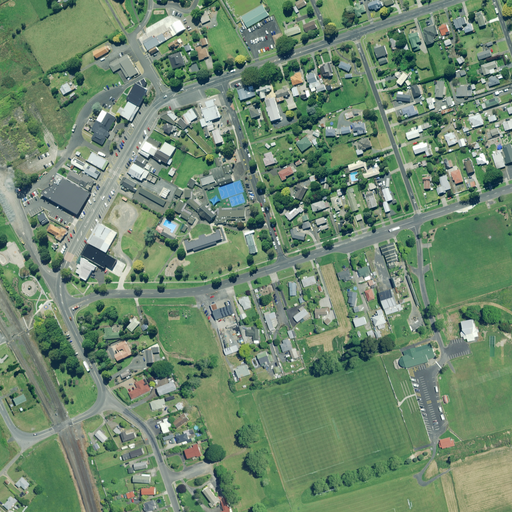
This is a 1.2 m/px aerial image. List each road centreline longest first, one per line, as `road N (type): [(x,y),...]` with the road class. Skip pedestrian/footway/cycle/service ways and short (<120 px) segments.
road 1 (residential): [(65,309),(103,294),(199,290),(284,264)]
road 2 (secondary): [(60,284),(120,162),(166,98)]
road 3 (residential): [(284,264),(220,79)]
road 4 (residential): [(417,219),(354,34)]
road 5 (residential): [(441,358),(421,285),(417,219)]
road 6 (residential): [(284,264),(417,219)]
road 7 (secondary): [(0,403),(23,436),(101,405)]
